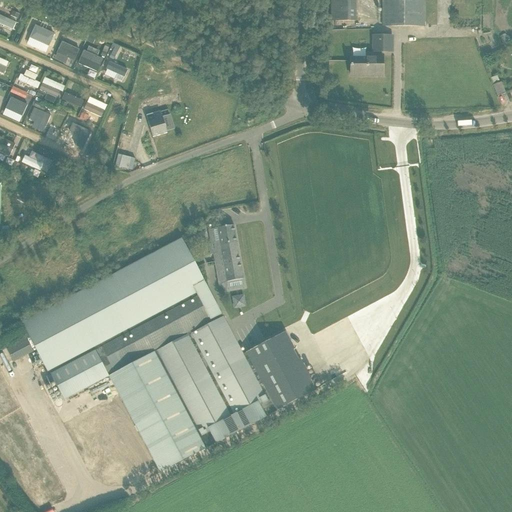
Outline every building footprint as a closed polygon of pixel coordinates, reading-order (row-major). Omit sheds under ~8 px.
[(382,0),(382,26),(425,26),(424,0),(382,0)] [(331,9),(331,21),(341,21),(355,21),(355,9),(331,9)] [(0,23),(14,28),(17,21),(0,14),(0,23)] [(30,38),(27,45),(45,53),(48,46),(53,34),(35,26),(30,38)] [(62,42),(57,54),(69,59),(71,54),(76,56),(79,50),(62,42)] [(84,52),(78,64),(97,72),(102,60),(96,58),(99,53),(88,48),(86,53),(84,52)] [(350,76),(382,76),(383,55),(375,55),(375,58),(351,58),(350,76)] [(111,61),(104,74),(122,83),(128,69),(111,61)] [(160,69),(162,81),(168,80),(166,68),(160,69)] [(23,69),(19,82),(38,89),(40,82),(35,80),(38,74),(23,69)] [(60,97),(64,84),(44,77),(40,90),(60,97)] [(493,85),(494,87),(497,96),(505,93),(501,82),(493,85)] [(135,91),(137,100),(171,93),(169,84),(135,91)] [(11,94),(26,98),(27,92),(13,88),(11,94)] [(79,110),(84,100),(65,92),(61,102),(79,110)] [(11,98),(5,109),(22,116),(27,105),(11,98)] [(33,108),(28,120),(45,127),(50,116),(33,108)] [(146,116),(152,137),(167,133),(162,118),(160,112),(146,116)] [(170,114),(165,116),(170,130),(176,128),(170,114)] [(73,124),(69,132),(79,136),(75,146),(82,149),(90,132),(73,124)] [(0,137),(0,152),(8,157),(11,150),(1,145),(4,140),(0,137)] [(20,193),(4,201),(8,210),(25,202),(20,193)] [(117,206),(122,219),(138,213),(134,200),(117,206)] [(213,243),(208,244),(210,255),(213,254),(219,285),(226,291),(244,287),(243,279),(234,225),(217,228),(217,230),(211,231),(213,243)] [(202,226),(180,237),(182,239),(184,244),(206,233),(202,226)] [(242,354),(236,343),(221,314),(201,277),(192,260),(184,244),(182,239),(112,276),(64,301),(21,323),(47,372),(48,371),(50,374),(45,377),(48,383),(53,380),(64,400),(109,376),(160,473),(316,390),(299,358),(297,359),(293,351),(294,350),(285,332),(242,354)] [(245,294),(232,295),(233,307),(245,306),(245,294)] [(33,351),(26,339),(6,350),(13,362),(33,351)]
